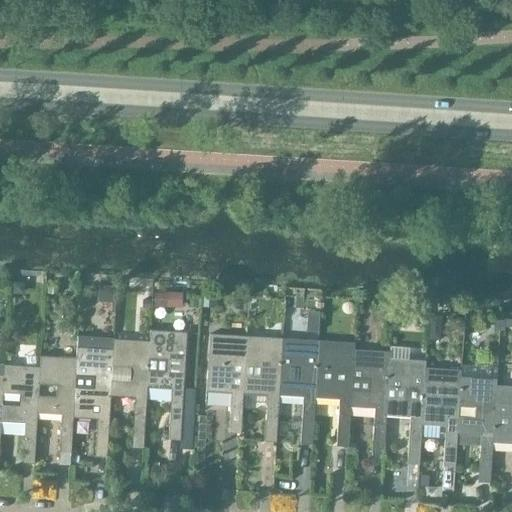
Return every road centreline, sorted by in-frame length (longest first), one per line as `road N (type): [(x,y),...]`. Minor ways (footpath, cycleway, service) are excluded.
road 1 (secondary): [(511,108),(0,75)]
road 2 (secondary): [(0,108),(511,138)]
